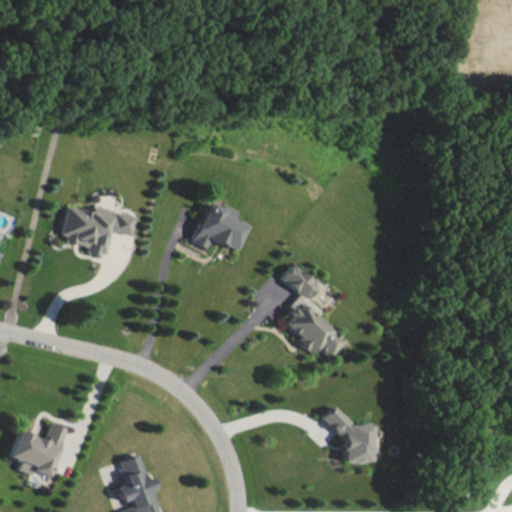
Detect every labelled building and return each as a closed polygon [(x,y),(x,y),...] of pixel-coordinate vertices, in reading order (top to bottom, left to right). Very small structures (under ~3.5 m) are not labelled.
[(232,248),(241,223),(230,219),(234,209),(220,204),(219,207),(203,201),(188,241),(203,247),(205,239),(232,248)] [(106,230),(126,235),(131,214),(88,205),(88,210),(62,205),(55,237),(83,243),(81,250),(101,254),(106,230)] [(314,284),(288,262),(276,276),(295,293),(281,310),(286,314),(279,322),(296,336),(292,340),(307,353),(313,346),(325,356),(341,339),(313,314),(317,309),(303,297),(314,284)] [(365,460),(365,436),(370,436),(370,423),(342,423),(342,409),(321,409),(321,431),(338,431),(338,460),(365,460)] [(61,426),(46,421),(40,438),(14,429),(5,456),(16,460),(13,469),(28,474),(29,470),(44,476),(61,426)] [(154,511),(147,487),(150,486),(147,476),(142,478),(134,453),(115,460),(122,482),(112,485),(117,500),(126,497),(129,505),(113,510),(113,511),(154,511)]
